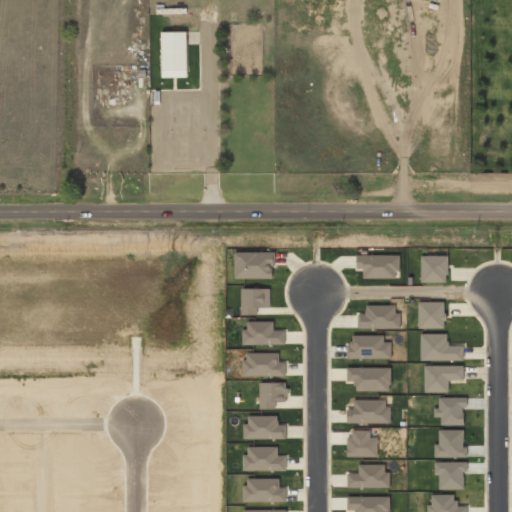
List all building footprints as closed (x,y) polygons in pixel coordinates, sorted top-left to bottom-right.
[(187,77),(187,32),(161,32),(161,77),(187,77)] [(273,279),(274,252),(235,251),(234,278),(273,279)] [(447,256),(421,256),(421,282),(447,282),(447,256)] [(418,328),(445,328),(445,302),(418,302),(418,328)] [(464,359),(463,345),(447,345),(447,333),(420,333),(420,360),(464,359)] [(384,335),(349,335),(349,358),(390,358),(391,341),(384,341),(384,335)] [(448,392),(448,380),(464,380),(464,365),(424,366),(424,392),(448,392)] [(390,367),(347,368),(347,382),(356,382),(356,390),(391,390),(390,367)] [(464,425),(465,398),(438,397),(438,408),(434,408),(433,417),(441,417),(441,424),(464,425)] [(389,399),(353,400),(353,409),(347,409),(347,423),(389,423),(389,399)] [(434,457),(467,457),(467,447),(464,447),(463,429),(439,430),(439,444),(434,444),(434,457)] [(348,456),(378,457),(378,437),(370,437),(370,430),(348,430),(348,456)] [(439,489),(465,489),(465,461),(434,462),(435,476),(439,476),(439,489)] [(466,511),(466,506),(456,506),(456,495),(431,494),(431,504),(428,504),(427,511),(466,511)]
